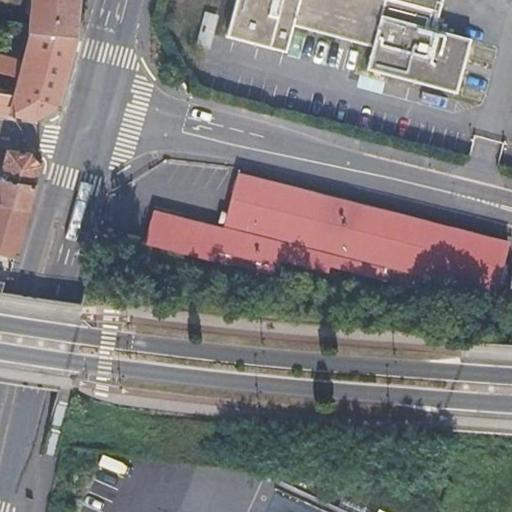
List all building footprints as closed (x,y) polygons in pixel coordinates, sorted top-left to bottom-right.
[(32,0),(29,33),(31,33),(73,36),(75,0),(32,0)] [(238,0),(229,39),(286,54),(294,28),(374,49),(369,71),(459,94),(474,39),(440,30),(447,0),(238,0)] [(73,36),(31,33),(25,62),(0,56),(0,71),(20,77),(16,97),(0,95),(0,114),(12,117),(13,114),(36,117),(47,110),(57,104),(70,54),(74,36),(73,36)] [(6,154),(0,153),(0,167),(2,168),(0,175),(0,204),(29,210),(41,165),(30,153),(6,150),(6,154)] [(174,216),(166,249),(215,260),(217,251),(264,262),(276,265),(278,259),(329,271),(331,264),(382,276),(385,263),(486,290),(511,296),(511,269),(501,266),(508,241),(348,200),(238,172),(232,197),(224,229),(199,222),(174,216)] [(21,237),(29,210),(0,204),(0,260),(7,262),(9,256),(16,257),(21,237)] [(217,251),(215,260),(262,272),(264,262),(217,251)]
